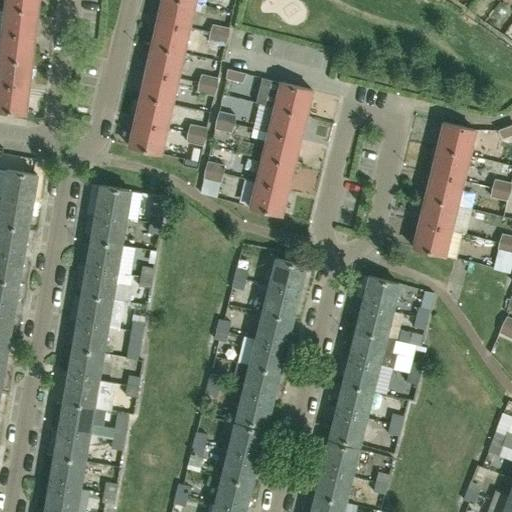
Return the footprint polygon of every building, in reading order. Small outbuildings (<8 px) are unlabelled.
[(4,0),(4,8),(35,12),(36,0),(4,0)] [(194,3),(179,0),(161,0),(157,21),(188,28),(194,3)] [(4,8),(1,34),(32,38),(35,12),(4,8)] [(188,28),(157,21),(151,46),(182,53),(188,28)] [(212,25),(210,33),(227,37),(229,29),(212,25)] [(225,47),(227,37),(210,33),(208,43),(225,47)] [(0,40),(0,60),(29,63),(32,38),(1,34),(0,40)] [(182,53),(151,46),(146,71),(177,78),(182,53)] [(0,60),(0,86),(26,89),(29,63),(0,60)] [(226,79),(243,83),(245,74),(227,69),(226,79)] [(177,78),(146,71),(140,97),(171,103),(177,78)] [(201,75),(199,83),(216,87),(217,78),(201,75)] [(214,97),(216,87),(199,83),(197,93),(214,97)] [(280,83),(274,108),(305,116),(311,91),(280,83)] [(26,89),(0,86),(0,112),(23,115),(26,89)] [(171,103),(140,97),(135,122),(166,128),(171,103)] [(274,108),(268,133),(299,141),(305,116),(274,108)] [(219,111),(218,114),(217,121),(234,125),(237,115),(219,111)] [(232,134),(234,125),(217,121),(215,129),(232,134)] [(166,128),(135,122),(129,147),(160,154),(166,128)] [(436,148),(468,156),(474,131),(442,123),(436,148)] [(190,125),(188,133),(205,137),(206,128),(190,125)] [(511,125),(497,131),(501,140),(511,136),(511,125)] [(203,146),(205,137),(188,133),(185,143),(203,146)] [(262,159),(293,166),(299,141),(268,133),(262,159)] [(436,148),(430,173),(462,181),(468,156),(436,148)] [(287,191),(293,166),(262,159),(256,184),(287,191)] [(205,171),(223,176),(225,166),(207,161),(205,171)] [(1,198),(32,204),(37,176),(5,171),(1,198)] [(221,184),(223,176),(205,171),(203,180),(221,184)] [(462,181),(430,173),(424,198),(456,206),(462,181)] [(511,183),(511,182),(494,179),(492,188),(510,193),(511,183)] [(250,209),(281,216),(287,191),(256,184),(250,209)] [(100,186),(95,214),(126,219),(131,192),(100,186)] [(507,202),(510,193),(492,188),(490,197),(507,202)] [(0,203),(0,225),(27,231),(32,204),(1,198),(0,203)] [(424,198),(418,223),(450,231),(456,206),(424,198)] [(163,215),(158,214),(151,213),(149,223),(161,225),(163,215)] [(122,246),(126,219),(95,214),(90,241),(122,246)] [(159,235),(161,225),(149,223),(147,233),(159,235)] [(415,235),(412,249),(444,256),(450,231),(418,223),(415,235)] [(0,253),(23,258),(27,231),(0,225),(0,253)] [(499,243),(511,246),(511,236),(501,234),(499,243)] [(117,273),(122,246),(90,241),(86,268),(117,273)] [(511,246),(499,243),(497,252),(511,255),(511,246)] [(0,281),(18,285),(23,258),(0,253),(0,281)] [(299,294),(306,267),(276,259),(269,286),(299,294)] [(142,267),(140,277),(152,279),(154,269),(142,267)] [(112,300),(117,273),(86,268),(81,295),(112,300)] [(248,271),(242,269),(236,268),(234,278),(246,281),(248,271)] [(138,286),(146,288),(150,289),(152,279),(140,277),(138,286)] [(392,312),(399,285),(369,277),(362,304),(392,312)] [(243,290),(246,281),(234,278),(231,288),(243,290)] [(0,309),(13,312),(18,285),(0,281),(0,309)] [(299,294),(269,286),(263,313),(293,320),(299,294)] [(108,327),(112,300),(81,295),(76,322),(108,327)] [(392,312),(362,304),(356,331),(397,341),(386,338),(392,312)] [(416,318),(427,321),(429,311),(418,308),(416,318)] [(0,337),(9,339),(13,312),(0,309),(0,337)] [(293,320),(263,313),(256,340),(286,347),(293,320)] [(502,326),(511,330),(511,319),(506,317),(502,326)] [(427,321),(416,318),(414,328),(425,330),(427,321)] [(218,320),(216,330),(228,333),(230,323),(218,320)] [(132,321),(131,331),(143,333),(145,323),(132,321)] [(103,354),(108,327),(76,322),(72,349),(103,354)] [(511,330),(502,326),(498,334),(511,339),(511,330)] [(226,343),(228,333),(216,330),(214,340),(226,343)] [(141,343),(143,333),(131,331),(129,341),(126,358),(139,360),(141,343)] [(397,341),(356,331),(349,358),(379,365),(379,364),(395,368),(398,354),(394,353),(397,341)] [(0,365),(4,366),(9,339),(0,337),(0,365)] [(286,347),(256,340),(249,366),(280,374),(286,347)] [(98,381),(103,354),(72,349),(67,376),(98,381)] [(379,365),(349,358),(342,384),(372,392),(379,365)] [(409,372),(408,373),(420,376),(423,366),(411,363),(409,372)] [(280,374),(249,366),(243,393),(273,400),(280,374)] [(408,373),(406,382),(418,385),(420,376),(408,373)] [(209,374),(207,384),(219,387),(221,377),(209,374)] [(94,408),(98,381),(67,376),(62,403),(94,408)] [(128,376),(126,386),(138,388),(140,378),(128,376)] [(204,394),(211,395),(216,397),(219,387),(207,384),(204,394)] [(372,392),(342,384),(336,411),(366,419),(372,392)] [(138,388),(126,386),(125,396),(136,398),(138,388)] [(273,400),(243,393),(236,420),(266,428),(273,400)] [(496,429),(506,433),(511,417),(511,402),(507,401),(496,429)] [(89,435),(94,408),(62,403),(58,430),(89,435)] [(366,419),(336,411),(329,438),(359,446),(366,419)] [(392,413),(389,424),(401,427),(403,417),(392,413)] [(398,436),(401,427),(389,424),(387,433),(398,436)] [(235,425),(228,452),(258,459),(265,432),(235,425)] [(126,431),(114,429),(112,439),(124,441),(126,431)] [(58,430),(53,456),(85,462),(120,468),(121,464),(85,458),(89,435),(58,430)] [(195,433),(193,443),(205,446),(208,435),(195,433)] [(506,437),(499,435),(495,433),(491,442),(502,447),(506,437)] [(111,449),(123,451),(124,441),(112,439),(111,449)] [(321,469),(351,477),(358,450),(328,442),(321,469)] [(499,456),(502,447),(491,442),(488,452),(499,456)] [(203,455),(205,446),(193,443),(190,452),(203,455)] [(252,485),(258,459),(228,452),(222,478),(252,485)] [(53,456),(48,483),(80,489),(83,469),(85,462),(53,456)] [(315,496),(345,503),(351,477),(321,469),(315,496)] [(389,475),(383,473),(378,472),(375,483),(387,486),(389,475)] [(222,478),(215,504),(245,511),(252,485),(222,478)] [(466,491),(478,496),(481,486),(470,482),(469,482),(466,491)] [(52,511),(75,511),(80,489),(48,483),(44,510),(52,511)] [(106,483),(104,493),(116,495),(118,485),(106,483)] [(384,495),(387,486),(375,483),(373,491),(384,495)] [(175,494),(187,497),(189,487),(178,484),(175,494)] [(474,505),(478,496),(466,491),(463,500),(474,505)] [(116,495),(104,493),(102,503),(115,505),(116,495)] [(185,506),(187,497),(175,494),(173,504),(185,506)] [(310,511),(342,511),(345,503),(315,496),(310,511)]
